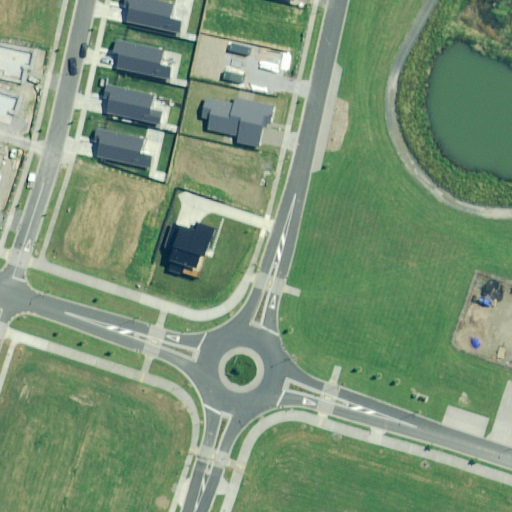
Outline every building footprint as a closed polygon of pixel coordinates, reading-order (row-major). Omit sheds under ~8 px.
[(173,4),(155,0),(125,0),(124,7),(129,8),(126,22),(178,34),(180,22),(169,20),(173,4)] [(160,50),(114,39),(111,53),(116,54),(113,68),(165,79),(168,68),(157,65),(160,50)] [(32,53),(0,46),(0,77),(22,82),(26,63),(29,64),(32,53)] [(153,95),(107,85),(104,98),(109,100),(105,113),(158,125),(160,114),(149,111),(153,95)] [(23,98),(0,91),(0,123),(11,126),(16,108),(20,109),(23,98)] [(234,105),(206,99),(202,119),(210,120),(208,129),(239,136),(238,143),(258,147),(262,126),(268,127),(273,107),(235,99),(234,105)] [(144,139),(98,129),(95,142),(100,143),(96,157),(149,169),(151,158),(140,155),(144,139)] [(170,262),(167,271),(182,276),(185,266),(195,269),(200,254),(204,255),(212,229),(198,224),(196,231),(172,224),(161,259),(170,262)]
